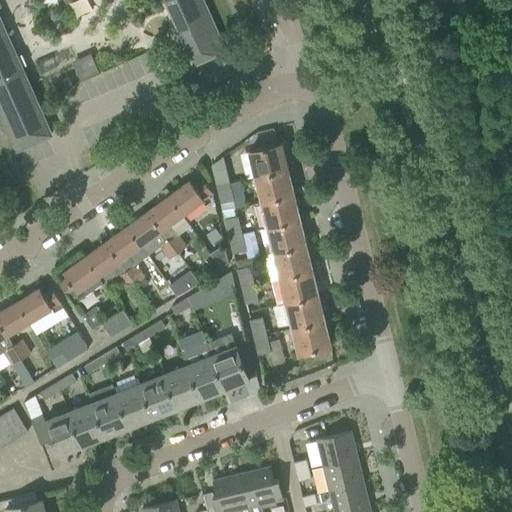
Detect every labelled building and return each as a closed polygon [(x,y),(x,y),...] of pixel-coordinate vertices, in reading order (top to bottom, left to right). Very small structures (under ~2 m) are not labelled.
[(0,18),(0,0),(165,0),(194,63),(224,50),(202,0),(0,0),(0,110),(17,149),(51,133),(0,18)] [(89,52),(72,59),(79,77),(96,70),(89,52)] [(287,140),(249,149),(255,175),(287,168),(293,166),(287,140)] [(229,181),(223,156),(212,164),(216,184),(229,181)] [(293,193),(287,168),(255,175),(261,201),(293,193)] [(182,213),(211,192),(202,179),(194,185),(190,179),(168,195),(182,213)] [(233,200),(229,181),(216,184),(220,202),(233,200)] [(299,218),(293,193),(261,201),(267,226),(299,218)] [(187,246),(170,222),(182,213),(168,195),(147,210),(161,229),(178,252),(187,246)] [(241,232),(237,215),(235,215),(233,208),(223,210),(229,235),(241,232)] [(161,229),(147,210),(126,226),(140,244),(147,255),(160,246),(169,259),(178,252),(161,229)] [(305,243),(299,218),(267,226),(274,251),(305,243)] [(145,276),(128,252),(140,244),(126,226),(106,241),(119,259),(136,283),(145,276)] [(245,250),(241,232),(229,235),(233,253),(245,250)] [(119,259),(106,241),(85,256),(98,274),(110,265),(127,289),(136,283),(119,259)] [(229,263),(224,243),(210,253),(220,268),(229,263)] [(312,268),(305,243),(274,251),(280,276),(312,268)] [(103,281),(98,274),(85,256),(63,272),(67,277),(59,283),(74,303),(103,281)] [(254,282),(250,266),(237,269),(240,285),(254,282)] [(318,294),(312,268),(280,276),(286,301),(318,294)] [(203,286),(187,296),(191,304),(193,309),(236,290),(233,280),(231,270),(203,286)] [(257,299),(254,282),(240,285),(244,302),(257,299)] [(64,308),(60,302),(52,288),(43,293),(39,287),(17,301),(28,321),(51,307),(55,313),(64,308)] [(318,294),(286,301),(289,316),(292,327),(324,319),(318,294)] [(191,304),(187,296),(171,305),(176,313),(191,304)] [(0,310),(0,323),(6,334),(28,321),(17,301),(0,310)] [(123,309),(101,323),(110,337),(132,324),(123,309)] [(249,319),(253,337),(267,334),(263,316),(249,319)] [(161,318),(144,328),(149,335),(166,325),(161,318)] [(330,345),(324,319),(292,327),(298,353),(330,345)] [(6,334),(0,323),(0,353),(5,350),(26,386),(34,381),(21,358),(12,343),(6,334)] [(134,344),(149,335),(144,328),(129,337),(134,344)] [(77,330),(46,349),(56,367),(69,359),(88,347),(83,339),(77,330)] [(231,332),(207,342),(211,353),(225,388),(249,379),(248,378),(257,375),(251,356),(247,338),(235,343),(231,332)] [(271,351),(267,334),(253,337),(257,355),(271,351)] [(21,337),(12,343),(21,358),(30,352),(22,338),(21,337)] [(211,353),(207,342),(206,340),(182,350),(187,362),(201,398),(224,388),(211,353)] [(116,345),(100,355),(105,362),(121,353),(116,345)] [(89,372),(105,362),(100,355),(84,364),(89,372)] [(201,398),(187,362),(163,372),(177,407),(201,398)] [(71,372),(56,382),(60,389),(76,380),(71,372)] [(177,407),(163,372),(139,381),(153,417),(177,407)] [(153,417),(139,381),(136,374),(112,383),(115,391),(129,426),(153,417)] [(44,399),(60,389),(56,382),(39,391),(44,399)] [(129,426),(115,391),(92,400),(105,435),(129,426)] [(105,435),(92,400),(68,409),(82,445),(105,435)] [(13,407),(3,413),(17,437),(28,431),(13,407)] [(82,445),(68,409),(44,419),(42,414),(30,419),(40,444),(51,439),(57,454),(82,445)] [(17,437),(3,413),(0,415),(0,431),(7,444),(17,437)] [(350,430),(316,438),(323,464),(356,456),(350,430)] [(363,481),(356,456),(323,464),(329,489),(363,481)] [(306,458),(294,461),(299,480),(311,477),(306,458)] [(269,465),(241,472),(249,506),(250,511),(263,511),(262,506),(275,503),(274,500),(281,498),(277,479),(273,480),(269,465)] [(216,493),(212,494),(216,511),(224,511),(225,511),(236,511),(239,511),(238,511),(250,511),(249,506),(241,472),(213,479),(216,493)] [(344,511),(369,506),(363,481),(329,489),(334,511),(344,511)] [(37,499),(35,491),(0,499),(0,511),(45,511),(42,498),(37,499)] [(315,492),(302,496),(304,506),(317,503),(315,492)] [(141,507),(142,511),(178,511),(175,499),(141,507)]
